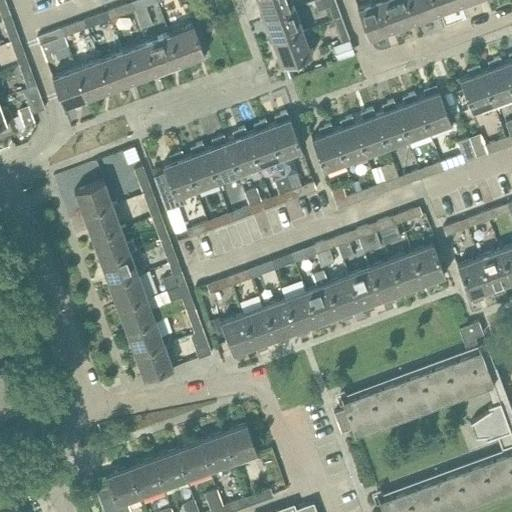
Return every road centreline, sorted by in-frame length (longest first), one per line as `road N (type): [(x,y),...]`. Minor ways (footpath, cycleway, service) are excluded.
road 1 (residential): [(187,275),(511,160)]
road 2 (residential): [(332,511),(307,444),(272,420),(255,384),(132,407),(88,397)]
road 3 (residential): [(88,397),(14,193),(0,181)]
road 4 (residential): [(371,68),(511,15)]
